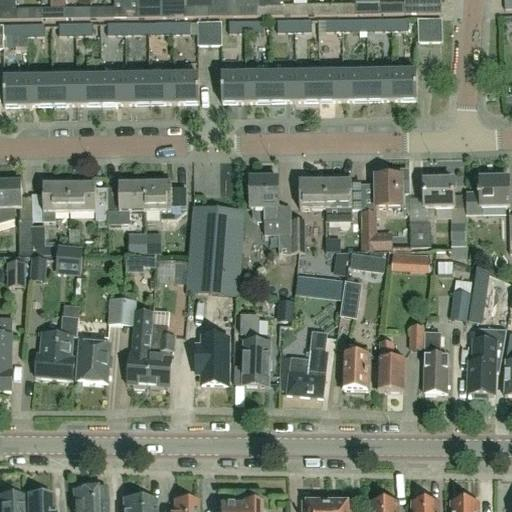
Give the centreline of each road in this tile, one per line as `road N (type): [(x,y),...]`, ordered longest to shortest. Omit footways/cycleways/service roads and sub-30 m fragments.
road 1 (tertiary): [(511,449),(0,445)]
road 2 (residential): [(0,148),(461,143)]
road 3 (residential): [(461,143),(471,0)]
